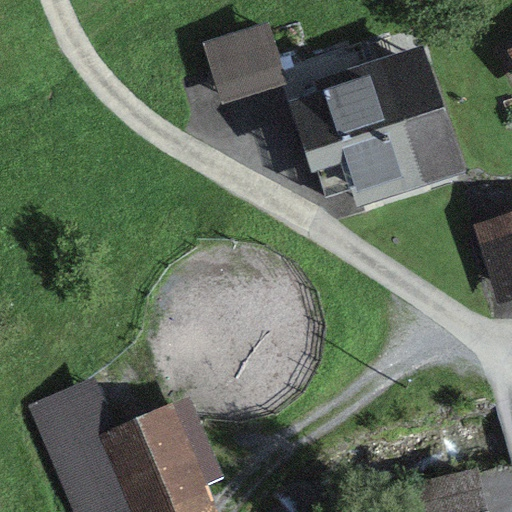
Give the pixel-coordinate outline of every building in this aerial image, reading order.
[(268,22),(200,43),(209,68),(222,103),(288,83),(270,29),(268,22)] [(467,169),(423,43),(361,64),(364,74),(288,100),(311,173),(318,171),(325,196),(352,189),(358,208),(467,169)] [(511,211),(473,224),(497,305),(511,300),(511,211)] [(130,511),(99,435),(116,428),(96,377),(27,404),(72,511),(130,511)] [(116,428),(99,435),(130,511),(219,511),(208,484),(225,477),(189,398),(116,428)] [(489,511),(478,467),(415,480),(422,511),(489,511)]
